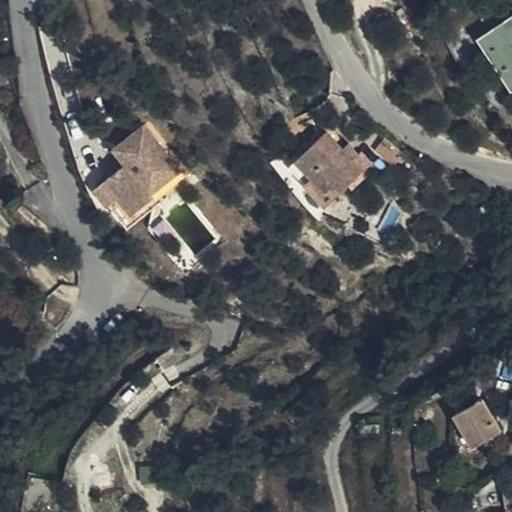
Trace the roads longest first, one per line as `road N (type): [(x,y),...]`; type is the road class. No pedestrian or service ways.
road 1 (residential): [(0,405),(75,336),(95,298),(85,225),(34,52),(31,0)]
road 2 (residential): [(325,0),(381,95),(423,136),(511,178)]
road 3 (unknown): [(511,369),(414,394),(367,424),(345,458),(342,511)]
